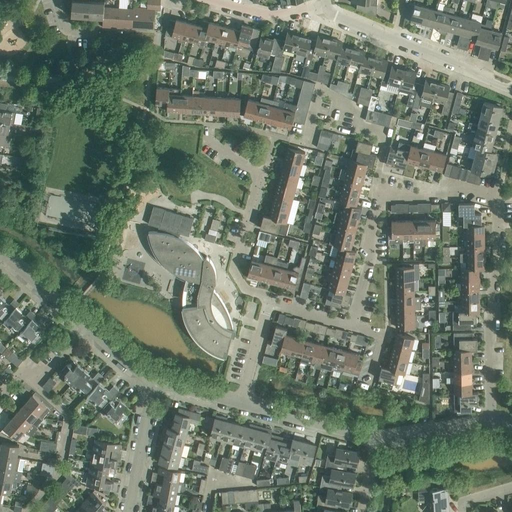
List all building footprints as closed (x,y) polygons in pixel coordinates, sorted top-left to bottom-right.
[(103,18),(104,7),(104,2),(89,1),(88,0),(74,0),(73,0),(71,16),(103,18)] [(160,10),(160,8),(160,0),(147,0),(146,8),(133,7),(133,9),(132,27),(132,29),(142,29),(142,27),(154,28),(155,9),(160,10)] [(377,4),(377,0),(351,0),(351,2),(357,3),(357,9),(376,17),(377,4)] [(421,27),(426,7),(409,3),(405,18),(418,22),(417,26),(421,27)] [(448,13),(449,13),(450,7),(444,6),(443,12),(437,10),(433,26),(440,28),(439,32),(443,33),(448,13)] [(117,26),(119,8),(104,7),(103,18),(103,27),(107,27),(108,25),(117,26)] [(433,26),(437,10),(426,7),(421,27),(424,28),(425,24),(433,26)] [(455,32),(459,16),(453,15),(455,9),(450,7),(449,13),(448,13),(443,33),(446,34),(447,30),(455,32)] [(133,9),(119,8),(117,26),(117,28),(122,28),(122,26),(132,27),(133,9)] [(465,39),(470,19),(459,16),(455,32),(462,34),(461,38),(465,39)] [(182,42),(187,22),(176,19),(176,21),(169,20),(165,35),(179,38),(178,41),(182,42)] [(477,37),(479,27),(481,22),(470,19),(465,39),(468,40),(469,36),(477,37)] [(485,49),(491,30),(493,21),(487,19),(484,28),(479,27),(477,37),(475,42),(483,44),(482,49),(485,49)] [(207,28),(209,22),(203,20),(201,26),(198,25),(193,42),(200,44),(199,47),(203,48),(205,42),(204,42),(208,28),(207,28)] [(193,42),(198,25),(187,22),(182,42),(185,43),(186,40),(193,42)] [(215,42),(220,25),(209,22),(207,28),(208,28),(204,42),(205,42),(208,43),(208,40),(215,42)] [(255,51),(260,29),(242,24),(240,30),(241,30),(238,42),(244,44),(244,48),(255,51)] [(225,47),(230,28),(220,25),(215,42),(222,44),(221,46),(225,47)] [(241,30),(240,30),(230,28),(225,47),(228,48),(229,46),(237,48),(238,42),(241,30)] [(502,33),(491,30),(485,49),(489,50),(490,46),(498,48),(502,33)] [(295,52),(300,35),(288,32),(285,41),(279,39),(277,49),(275,55),(276,55),(271,71),(280,72),(285,57),(281,56),(283,49),(295,52)] [(311,38),(300,35),(295,52),(307,55),(301,76),(307,78),(309,70),(314,52),(315,47),(310,45),(311,38)] [(326,56),(330,39),(318,36),(315,47),(314,52),(326,56)] [(273,40),(261,37),(257,54),(269,57),(270,53),(275,55),(277,49),(271,48),(273,40)] [(341,45),(342,42),(330,39),(326,56),(337,59),(338,59),(341,45)] [(349,65),(353,48),(341,45),(338,59),(337,59),(336,62),(349,65)] [(364,54),(365,51),(353,48),(349,65),(360,68),(364,54)] [(371,74),(375,57),(364,54),(360,68),(359,71),(371,74)] [(387,61),(375,57),(371,74),(383,77),(387,61)] [(322,82),(325,71),(326,66),(320,64),(318,73),(316,80),(322,82)] [(400,86),(404,69),(392,66),(388,81),(382,79),(381,85),(387,87),(388,83),(400,86)] [(416,72),(404,69),(400,86),(398,91),(409,93),(410,95),(407,105),(413,107),(416,93),(419,83),(413,82),(416,72)] [(309,70),(307,78),(316,80),(318,73),(309,70)] [(328,83),(331,73),(325,71),(322,82),(328,83)] [(290,83),(292,77),(287,76),(280,75),(278,80),(285,82),(290,83)] [(314,89),(315,83),(304,80),(302,86),(314,89)] [(341,94),(344,82),(338,80),(337,84),(331,83),(329,87),(341,94)] [(422,95),(416,93),(413,107),(419,109),(420,105),(424,106),(426,98),(433,100),(438,83),(426,80),(422,95)] [(348,92),(350,83),(344,82),(341,94),(351,99),(353,93),(348,92)] [(448,91),(450,86),(438,83),(433,100),(445,103),(444,107),(442,113),(448,115),(454,93),(448,91)] [(312,95),(314,89),(302,86),(301,92),(312,95)] [(169,94),(170,88),(157,87),(155,105),(167,105),(168,105),(169,94)] [(179,112),(180,94),(181,89),(170,88),(169,94),(168,105),(167,105),(167,111),(179,112)] [(374,110),(378,97),(372,95),(373,90),(367,88),(366,94),(363,104),(369,106),(368,109),(374,110)] [(203,114),(205,96),(199,96),(199,90),(193,90),(192,95),(191,113),(203,114)] [(311,101),(312,95),(301,92),(299,98),(311,101)] [(463,93),(457,92),(454,106),(459,107),(463,93)] [(191,113),(192,95),(180,94),(179,112),(191,113)] [(215,115),(217,97),(205,96),(203,114),(215,115)] [(227,116),(229,98),(217,97),(215,115),(227,116)] [(241,98),(231,98),(229,98),(227,116),(240,116),(241,98)] [(309,106),(311,101),(299,98),(298,103),(309,106)] [(255,119),(260,102),(258,102),(248,99),(244,116),(255,119)] [(279,126),(283,109),(278,107),(279,102),(273,100),(272,105),(267,123),(279,126)] [(6,110),(7,104),(0,102),(0,120),(13,123),(15,112),(6,110)] [(267,123),(272,105),(260,102),(255,119),(267,123)] [(294,115),(296,109),(297,105),(285,102),(283,109),(279,126),(291,129),(293,121),(294,115)] [(503,107),(489,103),(484,102),(481,113),(500,118),(503,107)] [(308,112),(309,106),(298,103),(297,105),(296,109),(308,112)] [(306,118),(308,112),(296,109),(294,115),(306,118)] [(371,122),(374,110),(368,109),(365,120),(371,122)] [(377,123),(380,112),(374,110),(371,122),(377,123)] [(383,125),(386,113),(380,112),(377,123),(383,125)] [(389,126),(392,115),(386,113),(383,125),(389,126)] [(497,129),(500,118),(481,113),(478,124),(497,129)] [(304,124),(306,118),(294,115),(293,121),(304,124)] [(394,128),(397,116),(392,115),(389,126),(394,128)] [(399,118),(397,125),(403,126),(405,119),(399,118)] [(0,131),(11,134),(13,123),(0,120),(0,131)] [(497,129),(478,124),(470,122),(468,127),(477,129),(475,135),(494,140),(497,129)] [(331,139),(331,138),(333,132),(321,129),(320,135),(331,139)] [(0,143),(9,145),(11,134),(0,131),(0,143)] [(330,144),(331,139),(320,135),(318,141),(330,144)] [(492,147),(494,140),(475,135),(472,147),(477,148),(491,151),(495,152),(496,149),(492,147)] [(373,143),(358,139),(356,149),(353,148),(350,159),(356,160),(356,161),(367,164),(373,166),(376,155),(370,153),(373,143)] [(328,150),(330,144),(318,141),(317,147),(328,150)] [(409,151),(411,145),(399,142),(398,148),(391,146),(386,163),(406,168),(407,162),(410,151),(409,151)] [(418,165),(423,148),(411,145),(409,151),(410,151),(407,162),(418,165)] [(288,147),(285,159),(302,163),(305,152),(288,147)] [(430,168),(434,151),(423,148),(418,165),(430,168)] [(498,153),(495,152),(491,151),(477,148),(474,159),(495,165),(498,153)] [(446,154),(434,151),(430,168),(442,172),(446,154)] [(302,163),(285,159),(282,170),(299,175),(302,163)] [(365,174),(367,164),(356,161),(356,160),(350,159),(348,166),(346,166),(345,169),(365,174)] [(492,176),(495,165),(474,159),(471,170),(477,172),(483,173),(492,176)] [(450,177),(453,165),(451,164),(447,163),(444,175),(450,177)] [(456,178),(459,167),(453,165),(450,177),(456,178)] [(462,180),(465,168),(459,167),(456,178),(462,180)] [(468,181),(471,170),(465,168),(462,180),(468,181)] [(362,185),(365,174),(345,169),(344,173),(346,173),(345,180),(362,185)] [(299,175),(282,170),(279,182),(296,186),(299,175)] [(474,183),(477,172),(471,170),(468,181),(474,183)] [(480,185),(482,175),(483,173),(477,172),(474,183),(480,185)] [(359,195),(362,185),(345,180),(343,187),(340,187),(339,190),(359,195)] [(296,186),(279,182),(276,193),(293,198),(296,186)] [(356,206),(356,205),(359,195),(339,190),(338,194),(341,194),(339,202),(345,203),(356,206)] [(290,210),(293,198),(276,193),(273,205),(290,210)] [(362,207),(356,205),(356,206),(345,203),(343,210),(340,209),(339,213),(359,218),(362,207)] [(445,203),(442,203),(442,211),(450,211),(450,203),(445,203)] [(475,214),(474,203),(459,203),(459,214),(461,214),(461,218),(464,218),(464,226),(466,226),(466,225),(482,225),(482,224),(481,213),(475,214)] [(273,205),(269,217),(281,220),(281,221),(286,222),(290,210),(273,205)] [(175,234),(179,236),(180,233),(189,236),(194,218),(153,206),(148,224),(159,227),(158,231),(162,231),(167,232),(171,233),(175,234)] [(359,218),(339,213),(337,212),(334,223),(339,224),(356,229),(359,218)] [(269,217),(264,215),(260,227),(270,230),(278,232),(286,235),(289,223),(286,222),(281,221),(281,220),(269,217)] [(403,242),(403,220),(392,221),(392,227),(388,227),(388,243),(403,242)] [(414,238),(414,220),(403,220),(403,242),(414,242),(414,238)] [(425,245),(424,220),(414,220),(414,238),(421,238),(421,241),(422,245),(425,245)] [(436,220),(424,220),(425,245),(428,245),(428,238),(436,238),(436,220)] [(353,239),(356,229),(339,224),(337,231),(335,230),(334,234),(353,239)] [(484,224),(482,224),(482,225),(466,225),(466,226),(466,232),(464,232),(464,236),(484,236),(484,224)] [(270,240),(272,234),(260,230),(257,239),(269,242),(270,240)] [(185,239),(179,236),(175,234),(171,233),(167,232),(162,231),(158,231),(156,231),(152,231),(149,231),(150,238),(152,245),(155,251),(159,257),(163,262),(168,267),(174,272),(180,275),(186,278),(189,279),(192,280),(196,280),(199,281),(202,281),(203,279),(205,280),(207,282),(209,284),(212,287),(214,289),(215,282),(216,277),(216,272),(215,267),(213,263),(210,259),(207,256),(204,258),(200,253),(196,248),(191,243),(185,239)] [(353,239),(334,234),(332,233),(330,244),(339,247),(339,246),(351,249),(353,239)] [(485,246),(484,236),(464,236),(464,239),(466,239),(467,247),(485,246)] [(357,250),(351,249),(339,246),(339,247),(337,253),(335,253),(334,256),(354,261),(357,250)] [(485,246),(467,247),(467,254),(460,254),(460,258),(485,257),(485,246)] [(271,283),(275,266),(277,260),(277,258),(266,254),(264,263),(259,280),(271,283)] [(298,290),(307,257),(302,256),(299,266),(297,266),(294,268),(293,271),(287,269),(282,286),(298,290)] [(354,261),(334,256),(333,260),(336,260),(334,267),(351,272),(354,261)] [(485,257),(460,258),(460,261),(467,261),(467,268),(479,268),(485,268),(485,257)] [(259,280),(264,263),(252,259),(247,277),(259,280)] [(282,286),(287,269),(289,263),(277,260),(275,266),(271,283),(282,286)] [(414,263),(414,266),(396,266),(396,279),(414,279),(420,279),(420,263),(414,263)] [(348,282),(351,272),(334,267),(332,274),(329,274),(328,277),(348,282)] [(479,279),(479,268),(467,268),(461,268),(461,276),(458,276),(458,279),(479,279)] [(345,292),(348,282),(328,277),(327,280),(330,281),(328,289),(334,290),(345,293),(345,292)] [(219,296),(214,289),(212,287),(209,284),(207,282),(205,280),(203,279),(202,281),(199,281),(196,280),(192,280),(189,279),(186,278),(183,290),(183,294),(182,297),(182,301),(183,304),(183,308),(184,312),(184,315),(186,319),(187,323),(189,326),(192,332),(196,338),(201,343),(206,347),(212,351),(218,354),(225,356),(226,356),(232,336),(234,336),(236,329),(233,328),(231,320),(228,311),(224,303),(219,296)] [(414,291),(414,279),(396,279),(396,291),(414,291)] [(479,290),(479,279),(458,279),(459,283),(461,283),(461,290),(479,290)] [(304,282),(302,287),(300,296),(307,298),(311,284),(304,282)] [(351,293),(345,292),(345,293),(334,290),(332,297),(329,296),(328,299),(327,298),(325,303),(340,307),(341,303),(348,305),(351,293)] [(479,301),(479,290),(461,290),(461,297),(459,297),(459,301),(479,301)] [(414,296),(414,291),(396,291),(397,303),(421,303),(421,296),(414,296)] [(0,295),(0,315),(2,317),(8,311),(11,313),(14,309),(5,302),(6,301),(0,295)] [(480,312),(479,301),(459,301),(459,305),(461,304),(462,311),(462,312),(477,311),(477,312),(480,312)] [(421,309),(421,303),(397,303),(397,315),(415,315),(415,309),(421,309)] [(16,307),(14,309),(11,313),(4,321),(10,327),(11,325),(13,327),(14,325),(19,329),(24,323),(27,325),(31,321),(22,313),(16,307)] [(477,322),(477,312),(477,311),(462,312),(462,311),(453,311),(453,329),(471,329),(471,323),(477,322)] [(417,315),(415,315),(397,315),(397,327),(407,327),(415,327),(416,327),(417,327),(419,325),(419,324),(419,323),(419,321),(417,319),(417,315)] [(32,319),(31,321),(27,325),(20,333),(26,338),(27,337),(29,338),(31,337),(35,341),(40,334),(40,333),(40,332),(40,331),(39,331),(42,328),(38,325),(32,319)] [(271,345),(275,346),(275,344),(282,346),(285,334),(286,335),(286,334),(287,328),(276,325),(271,345)] [(454,332),(454,343),(459,343),(459,349),(459,350),(471,350),(477,350),(477,338),(473,338),(473,332),(454,332)] [(415,338),(407,336),(397,333),(394,345),(412,350),(415,338)] [(290,357),(296,337),(286,334),(286,335),(285,334),(282,346),(280,351),(288,353),(287,356),(290,357)] [(301,357),(306,340),(296,337),(290,357),(294,358),(294,355),(301,357)] [(311,363),(317,342),(306,340),(301,357),(308,359),(308,362),(311,363)] [(322,363),(327,345),(317,342),(311,363),(315,364),(315,361),(322,363)] [(332,368),(337,348),(327,345),(322,363),(329,365),(329,367),(332,368)] [(412,350),(394,345),(391,357),(409,362),(412,350)] [(342,372),(348,351),(337,348),(332,368),(332,369),(342,372)] [(472,361),(471,350),(459,350),(459,349),(454,349),(454,357),(450,357),(451,361),(472,361)] [(359,354),(348,351),(342,372),(358,376),(362,361),(357,360),(359,354)] [(23,360),(16,355),(13,352),(8,358),(18,366),(23,360)] [(409,362),(391,357),(388,368),(399,371),(399,372),(405,374),(409,362)] [(72,383),(84,370),(77,364),(77,365),(73,361),(71,364),(71,363),(70,363),(69,363),(69,364),(68,364),(67,363),(62,370),(66,373),(65,375),(67,377),(65,378),(72,383)] [(472,371),(472,361),(451,361),(451,364),(454,364),(454,372),(472,371)] [(4,370),(10,374),(13,371),(8,366),(4,370)] [(396,383),(399,372),(399,371),(388,368),(382,366),(379,379),(382,379),(388,381),(394,383),(396,383)] [(90,375),(84,370),(72,383),(78,389),(79,388),(81,389),(82,388),(87,391),(92,385),(95,388),(99,383),(93,378),(92,378),(90,376),(90,375)] [(472,382),(472,371),(454,372),(454,377),(447,377),(447,383),(451,383),(472,382)] [(382,379),(380,385),(392,389),(394,383),(388,381),(382,379)] [(472,393),(472,392),(472,382),(451,383),(451,386),(454,386),(454,394),(460,394),(460,393),(472,393)] [(105,388),(99,383),(95,388),(87,397),(93,402),(94,401),(96,402),(97,401),(102,404),(107,398),(110,401),(110,400),(119,390),(114,385),(108,392),(105,389),(105,388)] [(26,389),(21,384),(18,388),(23,393),(26,389)] [(478,392),(472,392),(472,393),(460,393),(460,394),(454,394),(454,411),(468,411),(468,404),(478,404),(478,392)] [(33,394),(26,403),(39,414),(46,406),(33,394)] [(15,401),(10,397),(7,400),(12,405),(15,401)] [(116,398),(114,401),(113,401),(112,400),(111,401),(110,400),(110,401),(104,407),(109,411),(107,412),(109,414),(108,415),(114,420),(117,418),(121,421),(127,415),(122,411),(126,407),(120,401),(120,402),(116,398)] [(12,405),(7,400),(3,404),(9,409),(12,405)] [(39,414),(26,403),(18,411),(36,427),(44,419),(39,414)] [(198,424),(200,416),(200,414),(179,408),(178,413),(176,413),(172,429),(186,433),(189,422),(198,424)] [(36,427),(18,411),(11,419),(25,431),(31,436),(38,428),(36,427)] [(212,431),(215,418),(206,416),(203,428),(212,431)] [(222,439),(226,420),(227,418),(220,416),(219,418),(215,417),(215,418),(212,431),(210,436),(222,439)] [(25,431),(11,419),(4,427),(17,439),(25,431)] [(233,442),(238,423),(226,420),(222,439),(233,442)] [(244,445),(249,426),(238,423),(233,442),(244,445)] [(87,427),(85,426),(75,424),(73,432),(86,434),(87,427)] [(255,448),(261,427),(250,424),(249,426),(244,445),(255,448)] [(183,444),(186,433),(172,429),(165,427),(162,438),(165,439),(183,444)] [(271,434),(272,430),(261,427),(255,448),(266,451),(271,434)] [(276,459),(282,437),(271,434),(266,451),(264,456),(276,459)] [(293,440),(282,437),(276,459),(287,462),(289,457),(288,457),(293,440)] [(299,460),(304,441),(293,438),(293,440),(288,457),(289,457),(299,460)] [(121,443),(111,441),(95,439),(93,450),(110,453),(111,448),(120,450),(121,443)] [(180,455),(183,444),(165,439),(162,450),(180,455)] [(41,440),(40,449),(56,452),(57,443),(41,440)] [(313,454),(316,444),(304,441),(299,460),(311,463),(313,454)] [(19,445),(12,444),(2,442),(0,451),(0,454),(17,457),(19,445)] [(337,448),(336,456),(327,454),(325,467),(332,468),(346,471),(342,470),(343,463),(357,466),(359,452),(337,448)] [(109,458),(110,453),(93,450),(91,461),(116,466),(118,460),(109,458)] [(177,467),(180,457),(180,455),(162,450),(159,462),(177,467)] [(25,459),(17,457),(0,454),(0,466),(15,469),(23,471),(25,459)] [(225,471),(228,458),(222,457),(219,469),(225,471)] [(234,460),(228,458),(225,471),(231,472),(234,460)] [(209,466),(200,464),(201,461),(194,459),(192,469),(208,472),(209,466)] [(115,472),(116,466),(91,461),(89,473),(106,476),(107,471),(115,472)] [(247,477),(251,464),(245,463),(239,461),(236,474),(247,477)] [(257,466),(251,464),(247,477),(253,478),(257,466)] [(0,478),(13,481),(15,469),(0,466),(0,478)] [(179,481),(181,470),(159,466),(158,472),(165,474),(164,478),(179,481)] [(355,473),(346,471),(332,468),(330,476),(322,475),(320,487),(328,488),(341,490),(337,489),(338,484),(353,487),(355,473)] [(70,475),(71,471),(66,470),(65,476),(77,486),(80,483),(70,475)] [(105,481),(106,476),(89,473),(86,484),(102,487),(104,487),(110,488),(112,489),(113,482),(105,481)] [(10,493),(13,481),(0,478),(0,490),(3,491),(2,492),(10,493)] [(177,493),(179,481),(164,478),(163,484),(156,482),(155,488),(177,493)] [(445,488),(435,489),(430,489),(430,480),(418,480),(418,490),(419,502),(430,501),(430,511),(449,511),(449,503),(446,504),(445,488)] [(28,484),(25,496),(33,497),(39,491),(40,486),(33,485),(28,484)] [(65,492),(59,487),(56,490),(63,495),(65,492)] [(174,504),(177,493),(155,488),(154,495),(160,496),(159,501),(174,504)] [(352,493),(341,490),(328,488),(327,496),(319,495),(318,498),(317,506),(318,506),(337,510),(333,509),(334,504),(349,506),(352,493)] [(60,498),(63,495),(56,490),(54,493),(60,498)] [(106,503),(99,496),(93,491),(86,500),(99,511),(108,511),(102,507),(106,503)] [(99,511),(86,500),(78,509),(81,511),(99,511)] [(300,511),(300,504),(300,500),(293,500),(294,509),(283,510),(282,511),(300,511)] [(155,511),(172,511),(174,504),(159,501),(158,506),(152,505),(150,511),(155,511)] [(282,511),(283,510),(271,511),(270,502),(264,503),(264,507),(264,511),(282,511)]
